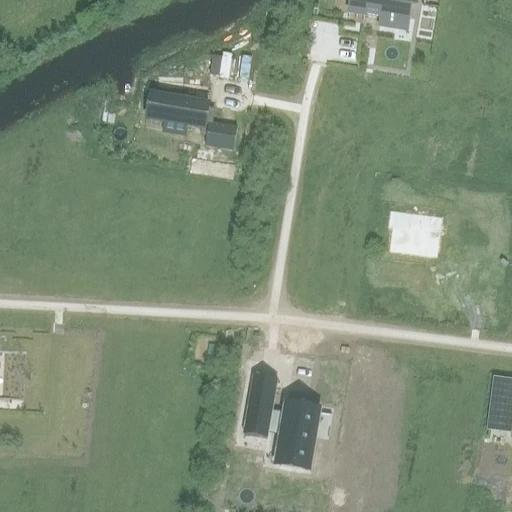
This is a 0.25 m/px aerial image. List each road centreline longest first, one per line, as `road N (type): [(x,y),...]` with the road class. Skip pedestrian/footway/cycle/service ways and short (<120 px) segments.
road 1 (unclassified): [(271,318),(0,302)]
road 2 (residential): [(271,318),(311,73)]
road 3 (unclassified): [(511,350),(271,318)]
